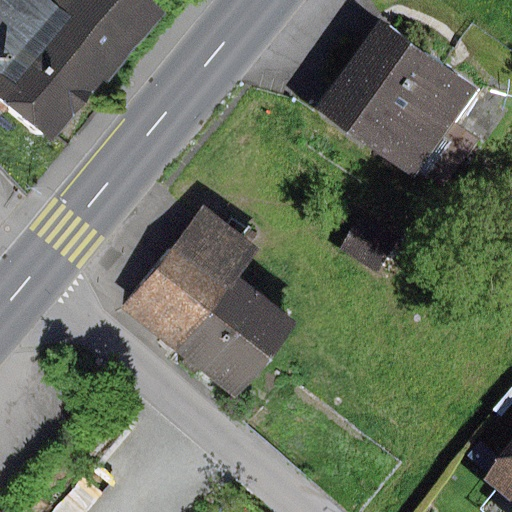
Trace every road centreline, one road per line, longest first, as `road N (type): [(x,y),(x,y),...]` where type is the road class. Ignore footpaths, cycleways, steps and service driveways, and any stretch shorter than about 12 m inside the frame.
road 1 (residential): [(39,267),(64,312),(302,511)]
road 2 (primary): [(261,0),(39,267)]
